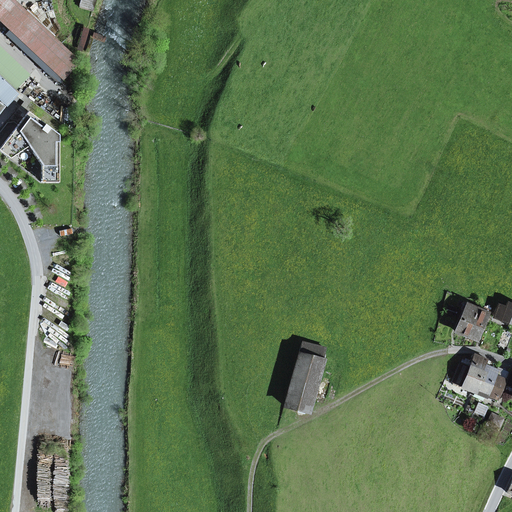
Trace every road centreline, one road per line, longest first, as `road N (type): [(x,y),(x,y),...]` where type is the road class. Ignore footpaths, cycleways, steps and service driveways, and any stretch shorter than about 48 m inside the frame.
road 1 (residential): [(15,511),(37,275),(24,226),(0,185)]
road 2 (track): [(248,511),(263,441),(319,410)]
